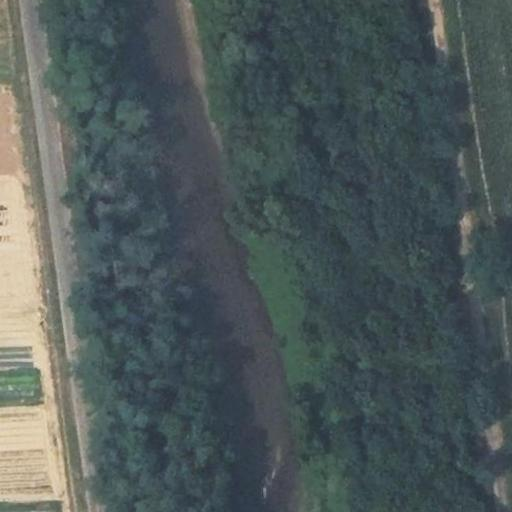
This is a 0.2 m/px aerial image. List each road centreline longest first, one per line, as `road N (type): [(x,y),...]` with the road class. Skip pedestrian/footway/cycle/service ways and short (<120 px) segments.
road 1 (track): [(435,0),(508,511)]
road 2 (unclassified): [(28,0),(98,511)]
